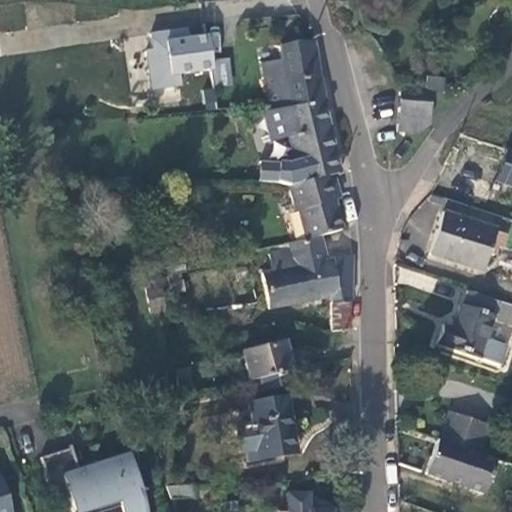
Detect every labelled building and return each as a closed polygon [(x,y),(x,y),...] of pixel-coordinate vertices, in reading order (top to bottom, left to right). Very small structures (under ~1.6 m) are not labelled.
[(154,87),(152,38),(134,38),(136,87),(154,87)] [(324,103),(317,61),(314,42),(279,47),(281,60),(262,63),(269,110),(324,103)] [(429,94),(399,92),(397,132),(417,133),(427,124),(429,94)] [(330,136),(326,117),(324,103),(269,110),(262,112),(271,142),(287,137),(300,183),(327,176),(327,177),(333,176),(339,174),(330,136)] [(511,151),(506,149),(495,182),(511,188),(511,151)] [(300,183),(289,186),(296,212),(298,211),(306,241),(320,237),(342,231),(333,201),(327,177),(327,176),(300,183)] [(339,199),(333,176),(327,177),(333,201),(339,199)] [(506,234),(443,213),(430,254),(482,271),(488,254),(494,256),(497,246),(502,248),(506,234)] [(350,301),(352,257),(326,261),(320,237),(306,241),(289,245),(290,250),(269,255),(273,271),(262,274),(269,310),(330,297),(330,331),(350,329),(350,301)] [(161,286),(146,288),(150,314),(166,311),(161,286)] [(511,326),(511,306),(467,291),(461,307),(459,306),(451,329),(442,326),(436,345),(500,366),(506,346),(486,339),(492,320),(511,326)] [(283,343),(241,353),(249,381),(257,380),(283,373),(290,372),(283,343)] [(190,370),(176,371),(178,394),(191,392),(190,370)] [(286,386),(283,373),(257,380),(259,390),(286,386)] [(247,463),(274,458),(272,448),(294,445),(286,397),(247,404),(251,424),(233,427),(238,453),(245,452),(247,463)] [(450,414),(440,441),(480,455),(490,428),(450,414)] [(440,441),(438,441),(426,473),(484,494),(495,461),(440,441)] [(272,448),(274,458),(296,454),(294,445),(272,448)] [(141,494),(129,456),(78,472),(70,446),(68,447),(68,450),(39,458),(52,499),(67,494),(72,511),(85,511),(118,502),(121,511),(144,511),(139,495),(141,494)] [(0,511),(9,511),(0,482),(0,511)] [(194,498),(193,485),(167,487),(171,500),(194,498)] [(286,511),(331,511),(332,511),(307,511),(307,495),(287,496),(286,511)]
